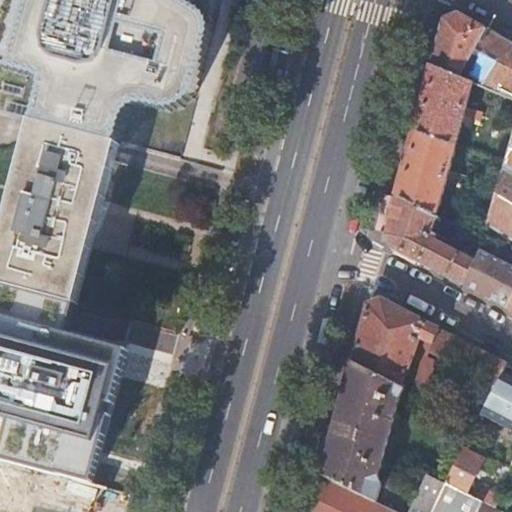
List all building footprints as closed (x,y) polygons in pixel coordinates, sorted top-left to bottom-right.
[(0,0),(0,114),(38,125),(114,144),(118,145),(120,140),(122,137),(119,135),(126,124),(122,121),(133,112),(132,108),(138,107),(146,109),(148,105),(159,112),(160,110),(172,113),(172,111),(185,109),(184,108),(195,100),(193,98),(200,88),(197,86),(204,74),(200,73),(207,61),(204,60),(211,48),(208,47),(214,35),(212,35),(211,22),(210,23),(203,12),(200,13),(191,5),(188,8),(187,7),(189,3),(189,0),(0,0)] [(423,52),(432,64),(432,66),(473,85),(511,101),(511,43),(460,14),(445,19),(432,16),(427,35),(423,52)] [(415,132),(456,149),(464,119),(479,123),(482,113),(467,109),(473,85),(432,66),(415,132)] [(94,220),(114,144),(38,125),(0,273),(0,285),(36,295),(71,305),(94,220)] [(398,197),(437,217),(447,182),(462,187),(464,177),(453,174),(448,175),(456,149),(415,132),(398,197)] [(511,140),(482,240),(511,255),(511,140)] [(437,217),(398,197),(388,194),(379,229),(388,232),(387,237),(393,250),(462,286),(474,262),(449,249),(453,240),(443,235),(441,239),(429,233),(434,223),(441,226),(444,221),(437,217)] [(506,309),(511,296),(511,268),(479,251),(474,262),(462,286),(506,309)] [(36,295),(0,285),(0,419),(11,423),(1,463),(45,474),(94,487),(129,353),(63,335),(71,305),(36,295)] [(382,300),(368,307),(352,363),(405,390),(448,411),(451,400),(426,388),(435,364),(425,359),(428,353),(497,388),(508,366),(382,300)] [(405,390),(352,363),(323,477),(377,502),(383,484),(378,478),(398,401),(405,390)] [(484,462),(463,451),(447,483),(496,508),(501,497),(473,483),(484,462)] [(0,511),(35,511),(45,474),(1,463),(0,462),(0,511)] [(397,511),(377,502),(323,477),(313,511),(397,511)]
